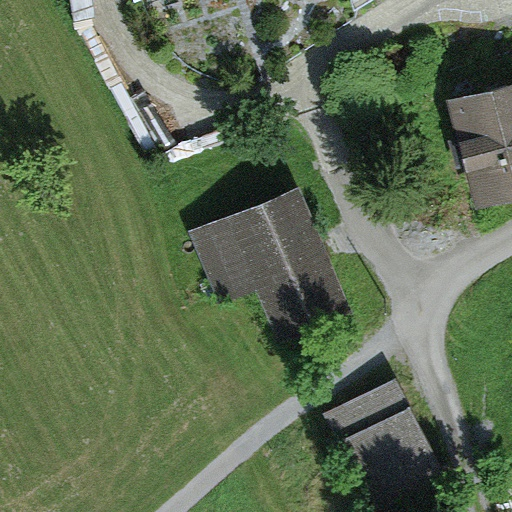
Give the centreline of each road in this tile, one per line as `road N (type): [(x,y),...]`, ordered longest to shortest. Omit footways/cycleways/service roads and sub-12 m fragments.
road 1 (track): [(404,325),(166,511)]
road 2 (track): [(404,325),(445,416),(472,511)]
